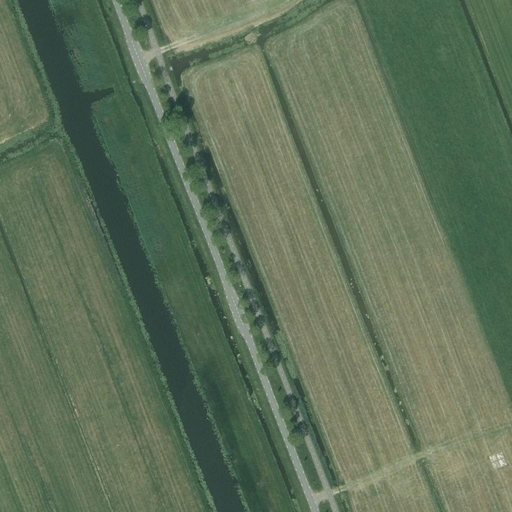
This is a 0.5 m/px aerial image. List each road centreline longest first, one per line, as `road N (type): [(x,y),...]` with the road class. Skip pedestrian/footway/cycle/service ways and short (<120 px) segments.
road 1 (unclassified): [(313,511),(113,0)]
road 2 (track): [(286,511),(86,0)]
road 3 (track): [(287,0),(137,61)]
